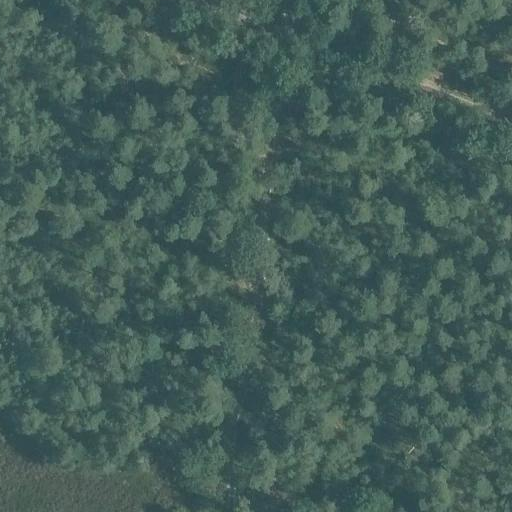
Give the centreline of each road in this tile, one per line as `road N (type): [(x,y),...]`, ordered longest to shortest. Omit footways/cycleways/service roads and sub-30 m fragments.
road 1 (track): [(231,511),(232,437),(250,355),(282,33)]
road 2 (track): [(511,115),(282,33)]
